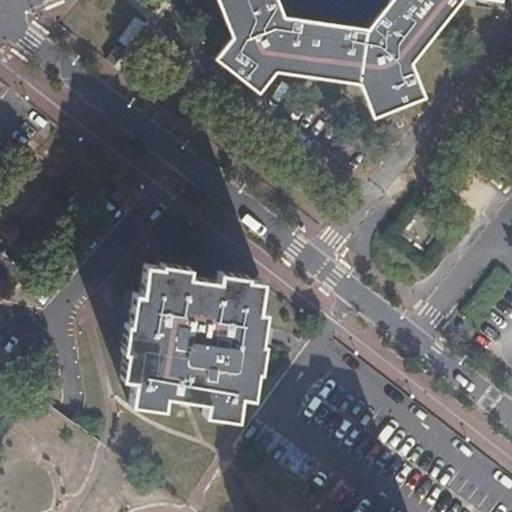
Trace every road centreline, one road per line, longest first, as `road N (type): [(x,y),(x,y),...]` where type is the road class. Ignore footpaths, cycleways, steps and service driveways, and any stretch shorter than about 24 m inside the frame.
road 1 (residential): [(315,263),(9,28)]
road 2 (residential): [(315,263),(511,18)]
road 3 (residential): [(414,340),(511,215)]
road 4 (residential): [(414,340),(315,263)]
road 5 (residential): [(511,417),(414,340)]
